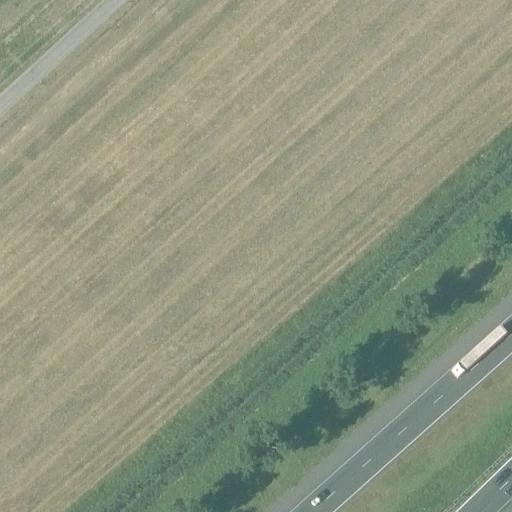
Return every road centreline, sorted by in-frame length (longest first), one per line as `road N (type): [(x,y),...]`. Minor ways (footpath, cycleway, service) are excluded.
road 1 (motorway): [(511,336),(314,511)]
road 2 (tertiary): [(0,109),(118,0)]
